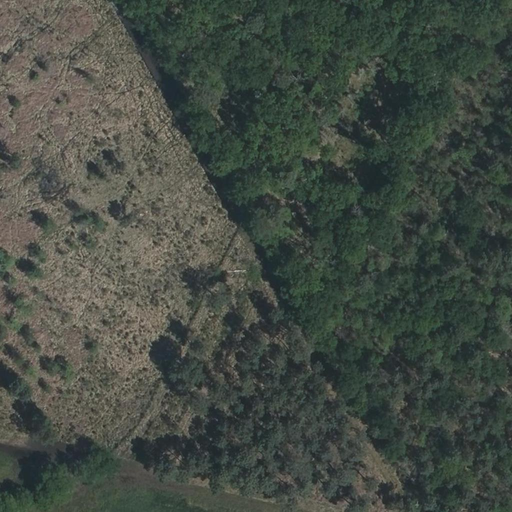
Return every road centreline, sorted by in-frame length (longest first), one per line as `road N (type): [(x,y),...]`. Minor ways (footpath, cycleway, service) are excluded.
road 1 (track): [(412,511),(134,0)]
road 2 (track): [(0,441),(299,511)]
